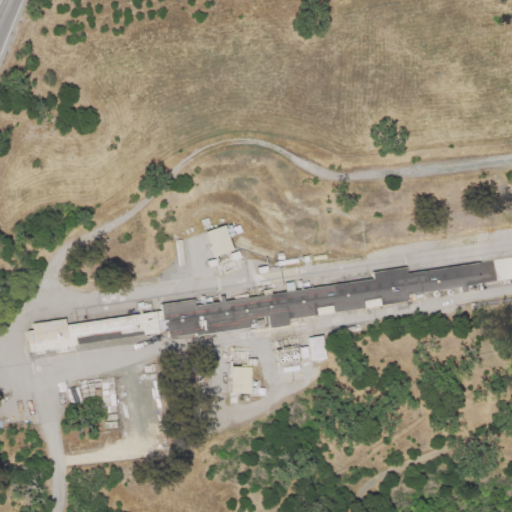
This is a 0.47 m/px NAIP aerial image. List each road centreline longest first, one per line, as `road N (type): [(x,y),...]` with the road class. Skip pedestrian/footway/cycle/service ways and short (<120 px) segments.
road 1 (track): [(511,159),(349,177),(307,168),(262,143),(210,147),(65,252),(27,310)]
road 2 (track): [(511,423),(345,488),(345,511)]
